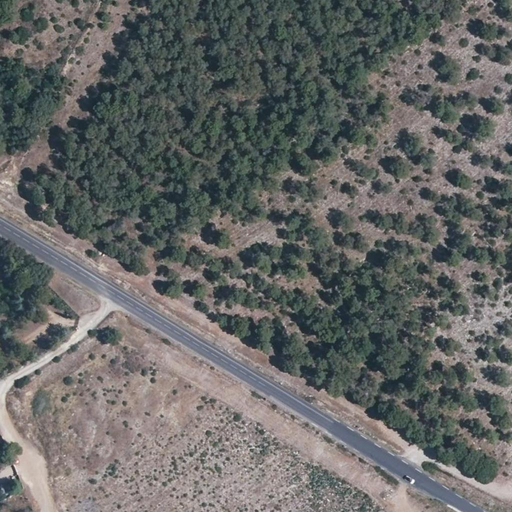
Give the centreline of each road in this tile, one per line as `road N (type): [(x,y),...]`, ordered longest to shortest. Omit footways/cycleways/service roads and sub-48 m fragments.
road 1 (primary): [(472,511),(0,226)]
road 2 (track): [(115,295),(97,320),(3,382),(0,394)]
road 3 (track): [(404,471),(429,451),(502,494),(511,488)]
